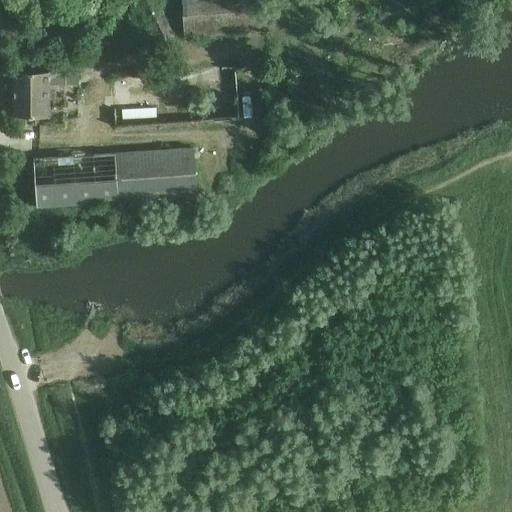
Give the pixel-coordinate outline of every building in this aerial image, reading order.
[(136,0),(158,43),(176,34),(158,0),(136,0)] [(181,0),(184,36),(247,32),(244,0),(181,0)] [(78,72),(34,72),(14,72),(14,117),(49,117),(49,84),(78,84),(78,72)] [(217,105),(218,84),(197,83),(196,104),(217,105)] [(136,109),(122,110),(123,119),(137,118),(136,109)] [(37,207),(57,205),(198,195),(194,147),(34,159),(37,207)]
